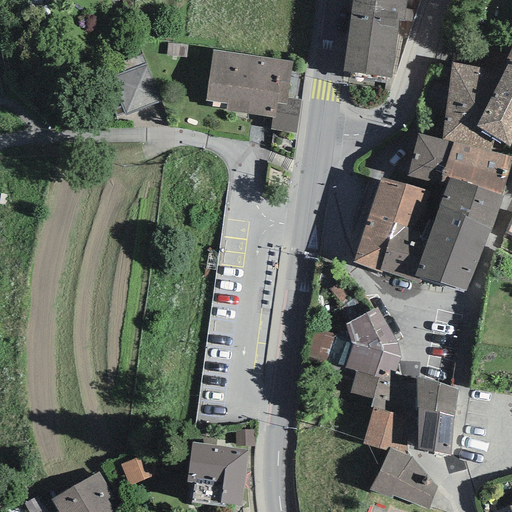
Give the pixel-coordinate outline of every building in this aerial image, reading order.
[(352,0),(342,71),(389,78),(398,20),(403,20),(406,0),(352,0)] [(292,62),(213,50),(205,100),(226,103),(225,110),(272,117),(270,131),(296,134),(301,101),(287,99),(292,62)] [(511,141),(511,61),(509,60),(476,126),(494,138),(509,148),(511,141)] [(484,68),(451,63),(441,140),(452,142),(491,152),(494,138),(476,126),(484,68)] [(441,140),(417,133),(404,184),(444,194),(449,178),(441,175),(452,142),(441,140)] [(511,159),(511,157),(491,152),(452,142),(441,175),(449,178),(501,197),(511,159)] [(404,184),(380,178),(352,263),(381,272),(382,271),(404,184)] [(444,194),(440,205),(492,229),(501,197),(449,178),(444,194)] [(444,194),(404,184),(382,271),(419,284),(421,278),(414,276),(431,232),(440,205),(444,194)] [(492,229),(440,205),(431,232),(414,276),(421,278),(466,291),(492,229)] [(397,343),(376,307),(345,324),(352,345),(344,369),(355,372),(392,381),(400,356),(397,343)] [(392,381),(355,372),(349,393),(373,399),(370,408),(372,408),(402,416),(409,386),(392,381)] [(458,390),(416,377),(416,408),(454,416),(458,390)] [(372,408),(362,445),(388,452),(390,448),(408,456),(404,416),(402,416),(372,408)] [(454,416),(416,408),(418,450),(451,455),(454,416)] [(248,449),(191,442),(186,482),(188,482),(186,504),(224,508),(225,504),(241,505),(248,449)] [(390,448),(388,452),(368,490),(391,499),(392,496),(427,510),(438,487),(411,457),(408,456),(390,448)] [(121,511),(98,472),(51,500),(58,511),(121,511)]
